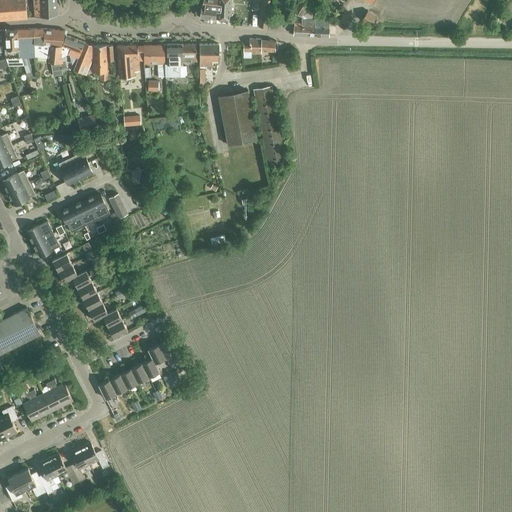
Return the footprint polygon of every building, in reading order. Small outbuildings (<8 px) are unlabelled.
[(0,0),(0,18),(27,17),(25,0),(0,0)] [(33,0),(35,16),(57,14),(56,0),(33,0)] [(202,5),(200,18),(216,19),(227,19),(230,20),(231,0),(203,0),(202,5)] [(259,26),(267,27),(269,0),(252,0),(252,10),(261,11),(259,26)] [(314,24),(314,17),(314,18),(312,18),(313,10),(307,6),(309,3),(303,0),(301,0),(294,12),(301,16),(301,17),(301,22),(294,22),(294,35),(314,35),(314,24)] [(367,22),(372,25),(377,17),(368,10),(358,24),(363,27),(367,22)] [(314,24),(314,35),(329,36),(329,18),(329,16),(325,16),(325,14),(315,12),(314,17),(314,24)] [(339,21),(345,24),(349,16),(343,13),(339,21)] [(62,44),(66,35),(67,32),(65,30),(44,28),(17,29),(19,58),(21,58),(24,64),(29,81),(35,79),(28,57),(35,57),(35,56),(48,57),(48,61),(50,61),(53,76),(62,74),(60,63),(63,63),(62,57),(61,52),(62,44)] [(6,30),(3,30),(3,45),(4,48),(5,57),(8,65),(24,64),(21,58),(19,58),(17,29),(6,30)] [(78,58),(85,42),(66,35),(62,44),(61,52),(62,57),(68,54),(69,54),(78,58)] [(251,53),(261,53),(261,50),(275,50),(275,40),(261,38),(249,38),(249,46),(243,46),(243,57),(251,57),(251,53)] [(85,42),(78,58),(74,68),(87,73),(93,56),(94,63),(93,63),(93,72),(101,72),(101,80),(107,80),(107,61),(113,61),(112,45),(93,44),(85,42)] [(165,63),(164,44),(144,45),(144,60),(144,63),(165,63)] [(165,63),(165,76),(187,76),(187,66),(182,66),(182,61),(197,61),(197,44),(167,44),(168,63),(165,63)] [(200,81),(205,81),(205,65),(212,65),(212,60),(219,60),(218,44),(200,44),(200,81)] [(138,60),(144,60),(144,45),(137,45),(117,45),(120,77),(134,75),(134,71),(139,70),(138,60)] [(148,90),(158,91),(158,80),(148,79),(148,90)] [(254,88),(269,164),(287,160),(271,85),(254,88)] [(219,95),(228,144),(258,138),(249,90),(219,95)] [(95,114),(77,117),(80,131),(98,127),(95,114)] [(124,115),(124,125),(141,124),(140,114),(124,115)] [(0,149),(12,144),(7,132),(0,134),(0,149)] [(47,140),(45,135),(41,137),(40,135),(34,139),(39,149),(45,146),(43,142),(47,140)] [(12,144),(0,149),(0,163),(1,163),(1,164),(18,156),(12,144)] [(82,150),(70,156),(80,177),(92,172),(89,167),(90,167),(82,150)] [(70,156),(58,162),(66,178),(67,178),(69,183),(80,177),(70,156)] [(8,178),(3,180),(8,191),(29,181),(23,169),(7,177),(8,178)] [(29,181),(8,191),(14,203),(19,200),(19,201),(35,193),(29,181)] [(52,191),(62,190),(61,183),(51,184),(52,191)] [(100,193),(87,199),(96,219),(109,213),(100,193)] [(109,197),(119,218),(128,213),(118,193),(109,197)] [(136,198),(137,206),(148,204),(146,196),(136,198)] [(96,219),(87,199),(74,205),(84,225),(96,219)] [(84,225),(74,205),(61,211),(71,231),(84,225)] [(27,230),(33,242),(53,233),(47,220),(27,230)] [(59,245),(53,233),(33,242),(40,255),(59,245)] [(210,237),(212,244),(226,240),(224,234),(210,237)] [(81,260),(94,253),(92,249),(84,253),(86,256),(80,259),(81,260)] [(58,271),(72,264),(66,253),(53,260),(58,271)] [(94,253),(81,260),(82,263),(95,255),(94,253)] [(77,275),(77,274),(72,264),(58,271),(64,282),(73,277),(77,275)] [(78,288),(92,281),(86,270),(77,274),(77,275),(73,277),(78,288)] [(84,298),(97,291),(92,281),(78,288),(84,298)] [(89,309),(102,302),(97,291),(84,298),(89,309)] [(108,313),(108,312),(102,302),(89,309),(95,320),(103,316),(103,315),(108,313)] [(0,354),(40,334),(27,307),(12,314),(13,316),(0,322),(0,354)] [(108,326),(122,319),(117,308),(108,312),(108,313),(103,315),(103,316),(108,326)] [(144,308),(136,312),(139,318),(143,316),(141,313),(146,311),(144,308)] [(122,319),(108,326),(114,337),(128,330),(122,319)] [(170,338),(159,344),(166,357),(170,364),(180,359),(177,352),(170,338)] [(148,349),(152,358),(153,358),(155,363),(156,363),(166,357),(159,344),(148,349)] [(152,358),(142,363),(149,377),(160,371),(156,363),(155,363),(153,358),(152,358)] [(149,377),(142,363),(139,364),(131,368),(138,382),(146,378),(149,377)] [(126,371),(120,374),(127,388),(133,385),(138,382),(131,368),(126,371)] [(127,388),(120,374),(112,378),(109,379),(116,393),(119,392),(127,388)] [(50,381),(62,406),(73,400),(64,382),(56,386),(55,384),(57,383),(54,378),(50,381)] [(106,398),(116,393),(109,379),(99,384),(106,398)] [(52,411),(62,406),(50,381),(46,383),(48,387),(49,387),(50,389),(43,393),(52,411)] [(161,391),(169,389),(167,381),(159,384),(161,391)] [(52,411),(43,393),(36,396),(35,394),(36,393),(34,389),(30,391),(42,416),(52,411)] [(31,421),(42,416),(30,391),(25,393),(27,397),(29,397),(30,399),(22,403),(31,421)] [(0,416),(0,419),(7,435),(17,430),(12,419),(17,417),(12,405),(2,410),(4,414),(0,416)] [(113,414),(116,421),(121,418),(118,412),(113,414)] [(80,446),(89,464),(98,459),(103,468),(109,465),(101,449),(95,452),(90,441),(80,446)] [(80,468),(89,464),(80,446),(71,451),(76,462),(71,464),(79,481),(85,478),(80,468)] [(79,481),(71,464),(65,467),(58,453),(49,458),(57,475),(62,473),(65,479),(70,477),(73,484),(79,481)] [(52,477),(57,475),(49,458),(39,462),(44,473),(39,475),(44,485),(47,493),(53,490),(51,485),(55,483),(52,477)] [(44,485),(39,475),(38,475),(36,471),(31,474),(28,468),(18,473),(26,488),(31,486),(34,490),(44,485)] [(20,491),(26,488),(18,473),(8,478),(11,484),(5,486),(12,501),(22,496),(20,491)]
